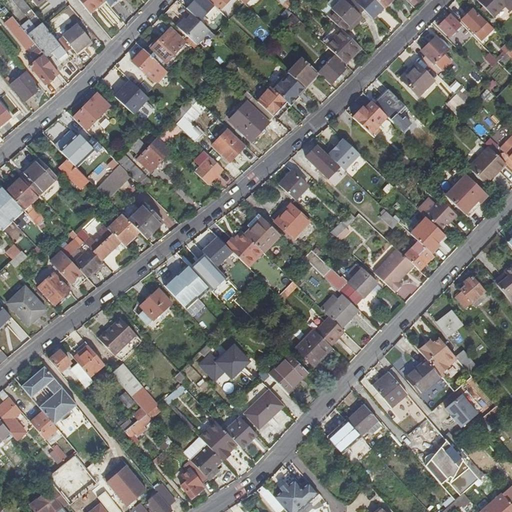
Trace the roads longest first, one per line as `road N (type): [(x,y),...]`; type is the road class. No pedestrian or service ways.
road 1 (residential): [(442,0),(204,220),(82,309),(0,382)]
road 2 (residential): [(204,511),(264,468),(511,204)]
road 3 (residential): [(0,153),(90,78),(160,0)]
